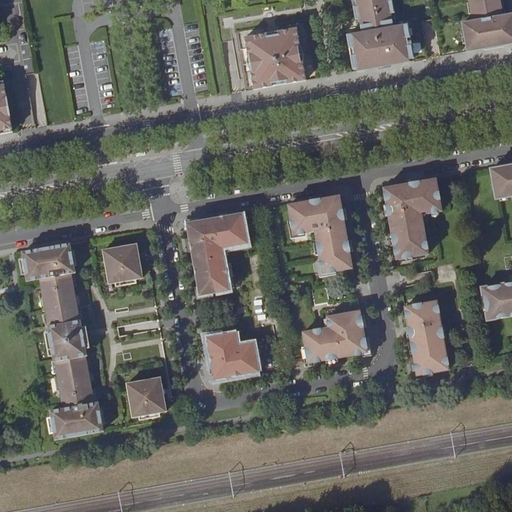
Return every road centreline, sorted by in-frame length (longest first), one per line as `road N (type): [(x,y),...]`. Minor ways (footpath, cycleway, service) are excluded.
road 1 (residential): [(152,169),(192,382),(211,402),(375,372),(389,360),(360,177)]
road 2 (residential): [(511,59),(0,150)]
road 3 (secondary): [(152,169),(511,105)]
road 4 (secondary): [(0,196),(152,169)]
